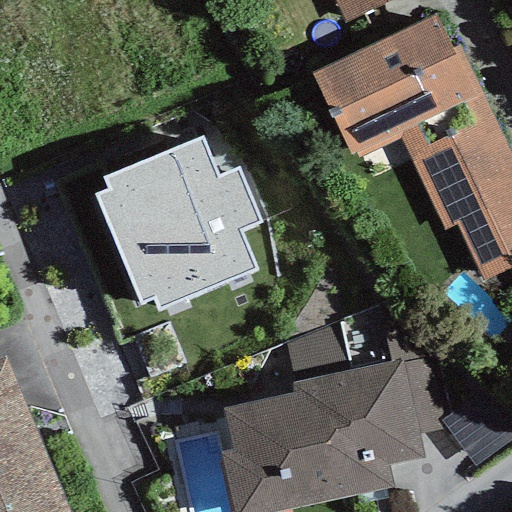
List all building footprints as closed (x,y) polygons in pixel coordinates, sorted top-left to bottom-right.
[(333,0),(344,24),(393,0),(333,0)] [(435,15),(311,74),(350,155),(354,153),(357,158),(400,138),(443,230),(455,225),(482,281),(511,266),(511,157),(459,46),(451,50),(435,15)] [(152,300),(157,310),(255,270),(239,231),(261,222),(239,169),(219,177),(202,136),(102,177),(107,189),(93,195),(139,305),(152,300)] [(294,383),(350,371),(340,321),(285,344),(294,383)] [(383,332),(391,362),(400,360),(418,435),(445,429),(440,422),(450,414),(426,324),(383,332)] [(0,511),(68,511),(4,358),(0,359),(0,511)] [(293,393),(222,409),(232,449),(220,452),(233,511),(277,511),(393,487),(388,465),(423,459),(418,435),(400,360),(391,362),(350,371),(294,383),(290,384),(293,393)] [(476,466),(511,439),(511,420),(487,388),(450,414),(440,422),(445,429),(476,466)]
